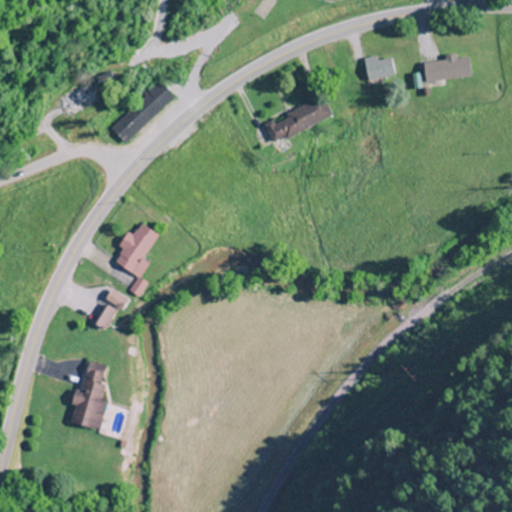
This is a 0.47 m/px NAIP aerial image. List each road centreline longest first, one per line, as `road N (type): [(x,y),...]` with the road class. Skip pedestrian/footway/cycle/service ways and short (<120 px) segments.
road 1 (secondary): [(0,471),(31,352),(76,248),(120,185),(190,116),(260,67),(339,32),(424,13),(511,8)]
road 2 (residential): [(120,185),(100,163),(75,155),(0,182)]
